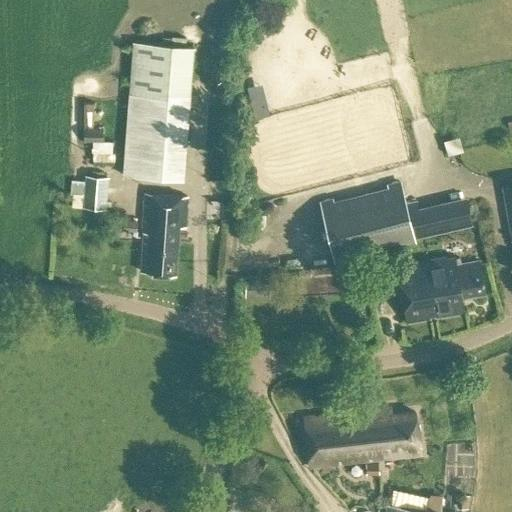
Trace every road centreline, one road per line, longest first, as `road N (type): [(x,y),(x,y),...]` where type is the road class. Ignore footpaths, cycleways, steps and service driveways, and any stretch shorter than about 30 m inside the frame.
road 1 (residential): [(264,359),(184,321),(98,298),(0,287)]
road 2 (residential): [(511,323),(403,360),(264,359)]
road 3 (residential): [(264,359),(204,511)]
